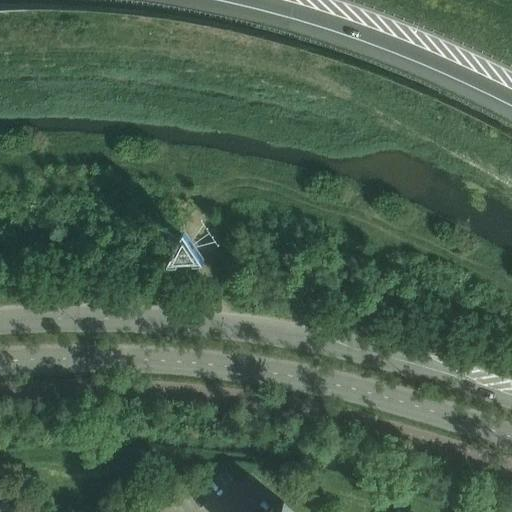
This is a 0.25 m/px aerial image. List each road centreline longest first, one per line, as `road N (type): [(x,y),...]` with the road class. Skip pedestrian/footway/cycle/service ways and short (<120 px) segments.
road 1 (secondary): [(511,402),(365,350),(268,331),(151,319),(0,321)]
road 2 (secondary): [(0,362),(231,367),(362,390),(511,439)]
road 3 (motorway): [(248,0),(321,18),(511,98)]
